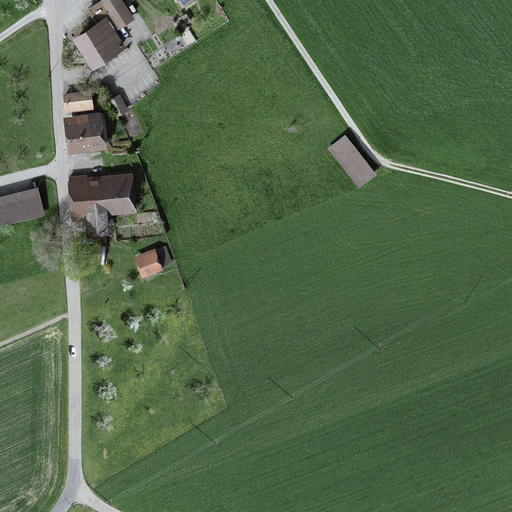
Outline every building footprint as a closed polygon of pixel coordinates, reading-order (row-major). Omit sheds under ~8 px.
[(98,25),(77,38),(93,63),(114,50),(113,50),(123,44),(113,29),(126,21),(112,0),(102,0),(88,9),(98,25)] [(90,91),(65,94),(66,107),(91,104),(90,91)] [(118,95),(110,99),(117,114),(125,110),(118,95)] [(70,146),(103,142),(99,113),(80,115),(81,123),(67,124),(70,146)] [(344,138),(330,149),(360,187),(374,175),(344,138)] [(105,231),(103,207),(130,205),(127,179),(70,184),(72,210),(73,219),(91,218),(92,232),(105,231)] [(36,191),(0,199),(0,223),(42,214),(36,191)] [(159,245),(139,254),(148,274),(168,266),(159,245)]
